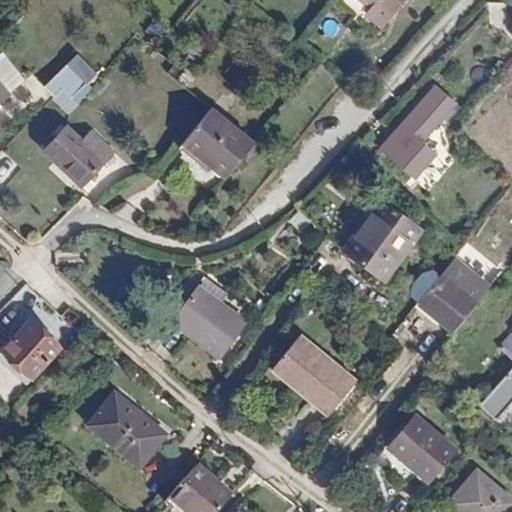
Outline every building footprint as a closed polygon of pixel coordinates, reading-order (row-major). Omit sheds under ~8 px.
[(400,0),(371,0),(365,7),(370,11),(365,17),(378,28),(400,0)] [(61,66),(48,79),(58,89),(59,87),(69,74),(61,66)] [(60,91),(69,100),(83,86),(69,74),(59,87),(58,89),(60,91)] [(39,89),(51,100),(60,91),(58,89),(48,79),(39,89)] [(454,105),(436,90),(380,149),(409,177),(431,153),(420,142),(454,105)] [(60,91),(51,100),(60,109),(69,100),(60,91)] [(207,111),(181,143),(222,176),(251,142),(209,108),(207,111)] [(39,154),(76,189),(108,156),(87,134),(76,145),(61,132),(39,154)] [(343,251),(380,281),(419,234),(380,201),(369,215),(371,218),(343,251)] [(450,333),(473,307),(438,278),(416,305),(450,333)] [(168,325),(218,361),(246,323),(197,287),(168,325)] [(0,352),(0,354),(29,382),(57,353),(27,324),(0,352)] [(511,334),(497,352),(511,364),(511,367),(477,408),(493,423),(511,403),(511,334)] [(270,370),(326,416),(353,382),(298,336),(270,370)] [(89,422),(139,464),(165,434),(116,391),(89,422)] [(427,483),(455,449),(416,416),(388,449),(427,483)] [(194,511),(214,511),(230,494),(196,463),(171,492),(194,511)] [(448,504),(457,511),(506,511),(511,506),(511,501),(476,471),(448,504)] [(232,511),(256,511),(243,500),(232,511)]
